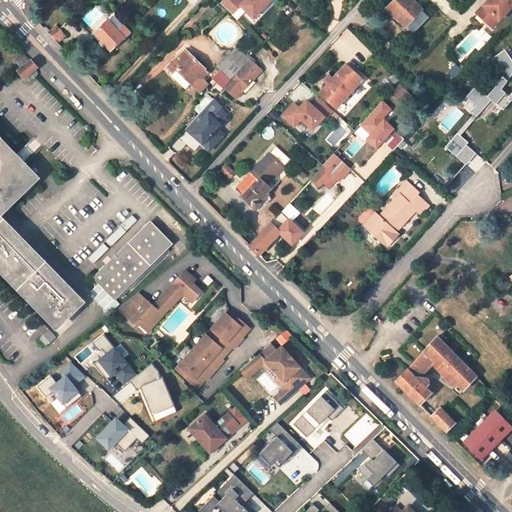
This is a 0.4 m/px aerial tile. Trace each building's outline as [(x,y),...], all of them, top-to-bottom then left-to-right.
[(220,0),(219,2),(232,15),(239,8),(252,20),(270,0),(220,0)] [(428,17),(411,0),(395,0),(384,12),(409,36),(428,17)] [(511,0),(487,0),(476,13),(486,22),(493,14),(499,20),(511,5),(511,0)] [(499,20),(493,14),(486,22),(492,28),(499,20)] [(130,33),(115,16),(95,33),(110,50),(130,33)] [(511,58),(502,51),(468,97),(475,102),(469,111),(477,117),(490,99),(496,104),(505,92),(501,88),(511,73),(511,58)] [(13,60),(21,68),(30,60),(22,52),(13,60)] [(205,69),(186,52),(168,69),(173,74),(177,71),(191,84),(190,85),(198,93),(205,86),(199,80),(206,73),(204,70),(205,69)] [(244,64),(231,52),(216,68),(221,72),(215,79),(223,87),(224,87),(244,64)] [(24,77),(36,67),(30,60),(21,68),(18,70),(24,77)] [(244,64),(224,87),(232,95),(239,88),(244,93),(253,82),(251,79),(259,70),(248,60),(244,64)] [(361,81),(345,66),(333,78),(329,74),(322,81),(326,85),(319,92),(336,108),(361,81)] [(28,83),(38,74),(36,67),(24,77),(28,83)] [(190,85),(191,84),(177,71),(173,74),(187,88),(190,85)] [(215,79),(210,84),(219,92),(223,87),(215,79)] [(294,129),(300,121),(312,131),(325,116),(305,98),(298,106),(292,101),(279,116),(294,129)] [(208,122),(220,107),(212,100),(186,129),(192,135),(194,133),(203,141),(201,144),(209,151),(222,135),(208,122)] [(194,133),(192,135),(201,144),(203,141),(194,133)] [(465,165),(477,151),(456,133),(444,146),(465,165)] [(0,217),(0,213),(37,177),(24,164),(33,156),(23,147),(15,155),(0,139),(0,269),(56,327),(66,317),(68,319),(74,313),(72,311),(82,301),(0,217)] [(269,155),(236,190),(254,208),(258,204),(264,206),(269,200),(267,193),(264,190),(283,169),(269,155)] [(328,189),(337,180),(342,174),(329,161),(323,168),(310,181),(318,189),(323,184),(328,189)] [(267,193),(278,183),(274,179),(264,190),(267,193)] [(419,194),(406,183),(395,195),(397,197),(379,216),(378,216),(366,229),(387,248),(399,235),(396,232),(416,211),(410,204),(417,196),(419,194)] [(421,215),(428,207),(417,196),(410,204),(416,211),(421,215)] [(259,256),(280,233),(286,238),(296,227),(281,213),(271,224),(249,247),(250,248),(259,256)] [(375,213),(363,226),(366,229),(378,216),(375,213)] [(118,296),(166,248),(170,244),(150,223),(95,277),(115,298),(118,296)] [(166,248),(118,296),(121,299),(169,251),(166,248)] [(145,299),(129,318),(137,325),(141,320),(149,327),(168,305),(170,307),(183,292),(192,300),(201,290),(192,281),(195,278),(185,269),(153,305),(145,299)] [(106,292),(97,302),(109,313),(118,303),(106,292)] [(118,308),(129,318),(145,299),(138,292),(118,308)] [(141,320),(139,323),(149,331),(170,307),(168,305),(149,327),(141,320)] [(251,328),(234,313),(230,316),(226,313),(218,322),(220,324),(215,330),(219,333),(213,340),(207,335),(199,344),(201,346),(190,358),(188,356),(180,366),(184,369),(181,372),(199,388),(204,381),(202,379),(204,377),(208,379),(224,360),(221,357),(223,355),(225,356),(233,346),(235,348),(244,338),(241,335),(243,333),(245,335),(251,328)] [(136,373),(104,334),(94,342),(101,350),(102,349),(107,354),(96,363),(103,371),(107,369),(112,375),(115,372),(124,383),(136,373)] [(50,342),(43,335),(39,339),(46,346),(50,342)] [(418,405),(430,393),(425,388),(427,385),(428,383),(428,380),(427,379),(425,378),(423,378),(421,379),(418,382),(416,380),(429,367),(431,365),(455,388),(452,391),(457,396),(475,377),(437,339),(395,383),(418,405)] [(281,347),(265,361),(271,367),(272,366),(277,373),(276,374),(277,375),(287,387),(284,390),(276,397),(281,404),(310,379),(281,347)] [(259,354),(249,362),(252,365),(243,373),(248,378),(262,365),(267,371),(271,367),(265,361),(259,354)] [(51,375),(38,386),(46,395),(53,390),(66,406),(75,400),(72,396),(79,391),(74,385),(85,376),(71,362),(62,370),(66,375),(58,382),(51,375)] [(249,362),(240,370),(243,373),(252,365),(249,362)] [(103,371),(96,363),(95,364),(107,379),(112,375),(107,369),(103,371)] [(158,371),(152,363),(131,380),(137,388),(142,386),(153,413),(174,405),(163,377),(161,377),(158,371)] [(429,367),(452,391),(455,388),(431,365),(429,367)] [(277,375),(274,378),(284,390),(287,387),(277,375)] [(137,388),(131,380),(130,381),(137,389),(141,387),(155,421),(177,412),(174,405),(153,413),(142,386),(137,388)] [(326,391),(293,424),(307,437),(327,416),(332,421),(344,409),(326,391)] [(480,461),(511,428),(511,426),(494,408),(461,442),(480,461)] [(454,423),(439,409),(431,417),(446,432),(454,423)] [(203,412),(187,427),(208,451),(224,436),(223,435),(237,422),(227,411),(213,423),(203,412)] [(123,424),(116,417),(94,439),(108,451),(116,444),(124,451),(136,438),(142,443),(149,436),(131,417),(123,424)] [(300,444),(277,422),(270,429),(277,436),(259,454),(270,465),(273,462),(278,466),(300,444)] [(400,465),(373,439),(362,449),(371,459),(359,471),(374,485),(385,474),(388,477),(400,465)] [(304,449),(283,469),(298,484),(319,464),(304,449)] [(232,477),(235,475),(228,468),(225,470),(232,477)] [(245,502),(253,493),(235,475),(232,477),(219,491),(224,497),(220,501),(214,496),(199,511),(200,511),(209,511),(217,504),(224,511),(248,511),(242,505),(240,503),(243,499),(245,502)] [(325,511),(332,505),(330,503),(321,511),(319,510),(317,511),(325,511)]
